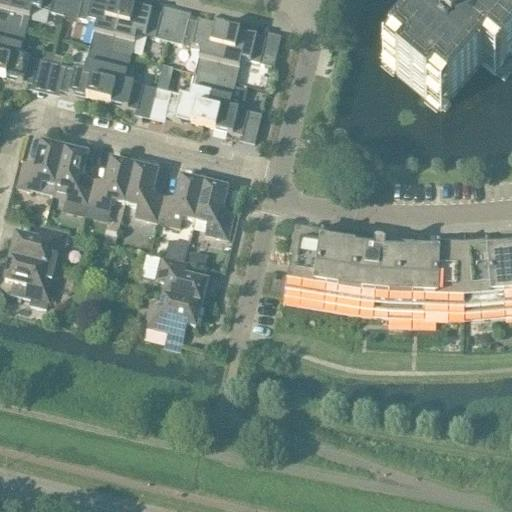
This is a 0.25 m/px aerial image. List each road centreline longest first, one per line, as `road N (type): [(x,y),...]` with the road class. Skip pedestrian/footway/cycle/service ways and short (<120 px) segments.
road 1 (residential): [(2,181),(20,117),(276,181)]
road 2 (residential): [(271,200),(430,216),(511,211)]
road 3 (residential): [(276,181),(316,11)]
road 4 (residential): [(237,347),(271,200)]
